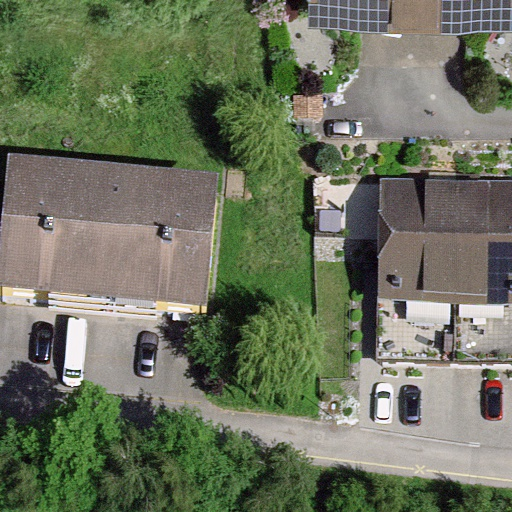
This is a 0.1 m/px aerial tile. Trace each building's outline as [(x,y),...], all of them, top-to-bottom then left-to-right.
[(412,24),(412,0),(303,0),(304,24),(412,24)] [(511,0),(412,0),(412,24),(511,24),(511,0)] [(225,200),(14,180),(2,310),(213,330),(225,200)] [(450,316),(457,196),(383,193),(377,312),(450,316)] [(511,199),(457,196),(450,316),(511,318),(511,199)]
